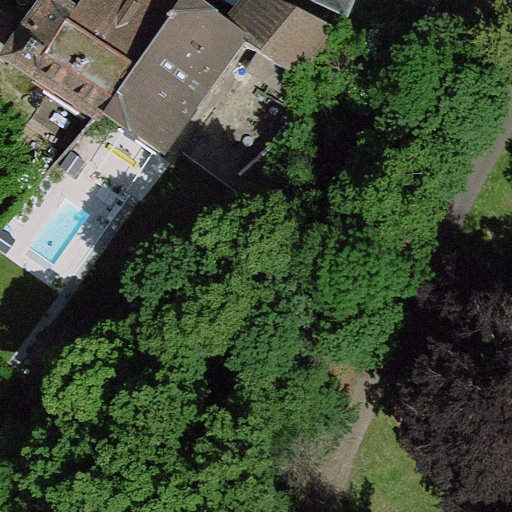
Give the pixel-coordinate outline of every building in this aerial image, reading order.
[(189,4),(182,0),(85,0),(72,20),(68,28),(140,76),(189,4)] [(262,0),(258,0),(233,30),(229,37),(242,44),(261,56),(300,80),(328,41),(335,31),(262,0)] [(313,0),(345,13),(351,0),(415,0),(432,7),(435,0),(313,0)] [(233,30),(189,4),(140,76),(110,121),(162,156),(242,44),(229,37),(233,30)] [(68,28),(72,20),(55,8),(16,60),(103,116),(110,121),(140,76),(68,28)] [(0,13),(0,40),(12,22),(0,13)] [(300,80),(261,56),(248,76),(296,105),(304,91),(296,86),(300,80)]
